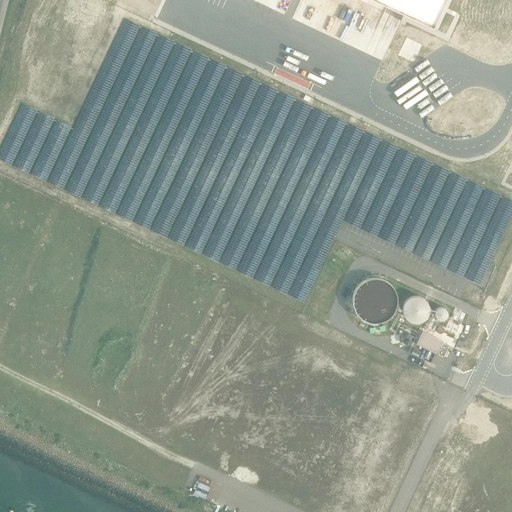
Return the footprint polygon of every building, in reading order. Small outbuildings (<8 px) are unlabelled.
[(373,0),(404,14),(404,16),(432,29),(445,0),(373,0)] [(202,55),(183,101),(204,110),(224,64),(202,55)] [(344,146),(354,123),(282,90),(272,113),(344,146)] [(446,210),(454,194),(432,184),(424,201),(446,210)] [(422,332),(416,344),(444,357),(449,346),(443,344),(444,342),(422,332)] [(467,352),(475,335),(469,333),(461,349),(467,352)] [(458,338),(454,347),(460,350),(464,341),(458,338)]
